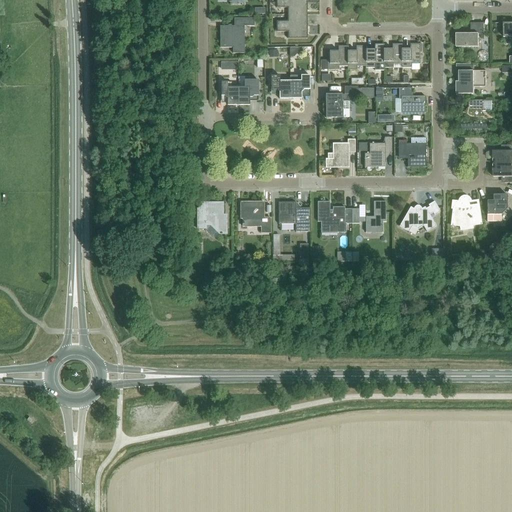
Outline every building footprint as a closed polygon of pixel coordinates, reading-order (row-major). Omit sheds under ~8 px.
[(288,15),(307,14),(307,3),(276,3),(276,8),(288,8),(288,15)] [(277,27),(307,26),(307,14),(288,15),(288,21),(276,21),(277,27)] [(234,26),(220,27),(220,48),(233,48),(233,54),(244,53),(244,27),(254,27),(254,18),(234,19),(234,26)] [(463,34),(456,34),(456,47),(478,47),(478,35),(484,34),(484,23),(471,23),(471,31),(463,31),(463,34)] [(511,23),(503,23),(503,38),(511,38),(511,40),(511,23)] [(307,26),(277,27),(277,32),(288,32),(287,39),(307,39),(307,26)] [(401,65),(401,68),(411,68),(411,64),(420,64),(420,44),(410,45),(410,49),(402,49),(401,49),(401,65)] [(383,49),(384,49),(384,45),(374,45),(374,49),(366,50),(365,50),(365,67),(365,68),(375,68),(375,71),(383,71),(383,68),(383,65),(383,49)] [(401,49),(402,49),(402,45),(392,45),(392,49),(384,49),(383,49),(383,65),(383,68),(393,68),(393,65),(401,65),(401,49)] [(329,61),(328,61),(328,70),(339,70),(339,67),(347,67),(348,67),(347,51),(348,51),(348,47),(338,47),(338,51),(329,52),(329,61)] [(365,50),(366,50),(366,47),(356,47),(356,51),(348,51),(347,51),(348,67),(347,67),(347,70),(357,70),(357,67),(365,67),(365,50)] [(324,54),(317,56),(320,65),(326,64),(324,54)] [(499,59),(499,67),(511,67),(511,60),(499,59)] [(459,82),(456,82),(456,94),(474,94),(474,88),(486,88),(486,71),(459,71),(459,82)] [(290,99),(290,81),(279,81),(279,76),(271,76),(271,90),(279,90),(279,99),(290,99)] [(290,76),(290,81),(290,99),(301,99),(301,90),(309,90),(309,76),(290,76)] [(238,88),(238,106),(249,105),(249,96),(257,96),(257,80),(245,80),(245,88),(238,88)] [(238,106),(238,88),(231,88),(231,82),(221,82),(221,96),(227,96),(227,106),(238,106)] [(358,89),(358,98),(374,98),(374,89),(358,89)] [(425,97),(412,97),(412,89),(399,89),(399,97),(401,97),(401,113),(425,113),(425,97)] [(215,104),(220,102),(218,94),(212,96),(215,104)] [(343,110),(343,101),(349,101),(349,95),(326,95),(326,118),(342,118),(342,110),(343,110)] [(492,101),(469,101),(469,111),(461,111),(462,131),(492,131),(492,101)] [(364,154),(364,168),(385,168),(385,153),(392,153),(392,138),(384,138),(384,144),(369,144),(369,154),(364,154)] [(325,159),(326,168),(348,168),(348,153),(355,153),(354,140),(348,140),(348,144),(333,144),(333,154),(328,154),(328,159),(325,159)] [(398,157),(407,156),(407,168),(426,168),(426,144),(398,144),(398,157)] [(493,165),(511,164),(511,145),(505,145),(505,151),(493,152),(493,165)] [(511,164),(493,165),(493,177),(505,177),(505,183),(511,183),(511,164)] [(501,222),(501,215),(507,209),(507,195),(493,195),(493,201),(487,201),(487,222),(501,222)] [(478,201),(469,202),(469,201),(468,201),(468,200),(467,199),(466,199),(465,198),(464,198),(463,198),(462,199),(461,199),(461,200),(460,201),(460,202),(452,201),(451,209),(453,209),(451,226),(460,227),(460,230),(473,229),(472,226),(482,224),(478,201)] [(295,232),(310,232),(310,208),(295,208),(295,202),(278,202),(278,224),(295,224),(295,232)] [(351,224),(351,209),(344,209),(344,207),(333,207),(333,214),(330,214),(329,202),(317,202),(317,222),(321,222),(321,233),(345,233),(345,224),(351,224)] [(351,224),(359,224),(359,222),(365,222),(365,233),(382,233),(382,222),(386,222),(385,202),(373,202),(373,217),(365,217),(365,218),(359,218),(359,209),(351,209),(351,224)] [(434,215),(439,213),(439,210),(434,202),(428,205),(429,207),(426,209),(425,207),(421,209),(420,207),(418,206),(416,206),(414,207),(413,209),(410,207),(399,227),(408,232),(412,226),(417,229),(423,226),(426,232),(436,226),(429,215),(433,213),(434,215)] [(223,203),(199,203),(199,209),(197,209),(197,229),(206,229),(206,225),(211,225),(220,235),(227,234),(227,222),(225,222),(225,219),(223,219),(223,203)] [(261,233),(270,233),(270,218),(264,218),(263,203),(240,203),(241,219),(243,219),(243,222),(242,222),(242,225),(243,225),(243,227),(261,227),(261,233)] [(298,241),(298,256),(307,256),(307,241),(298,241)] [(428,255),(438,256),(438,245),(429,245),(428,255)] [(344,257),(357,256),(355,247),(343,249),(344,257)]
